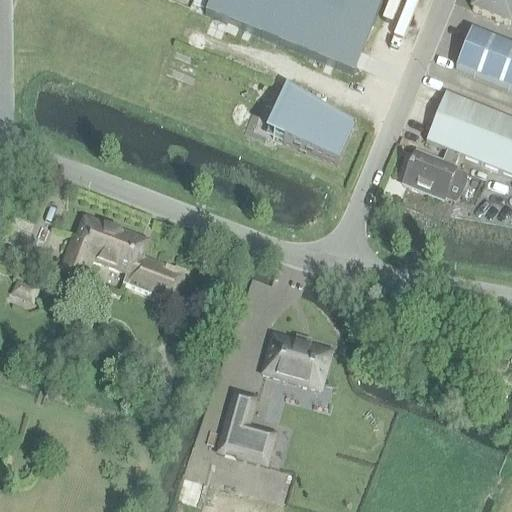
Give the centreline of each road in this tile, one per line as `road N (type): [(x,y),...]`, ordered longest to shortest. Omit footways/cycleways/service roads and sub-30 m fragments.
road 1 (tertiary): [(335,266),(0,144)]
road 2 (unclassified): [(335,266),(444,0)]
road 3 (tertiary): [(511,301),(335,266)]
